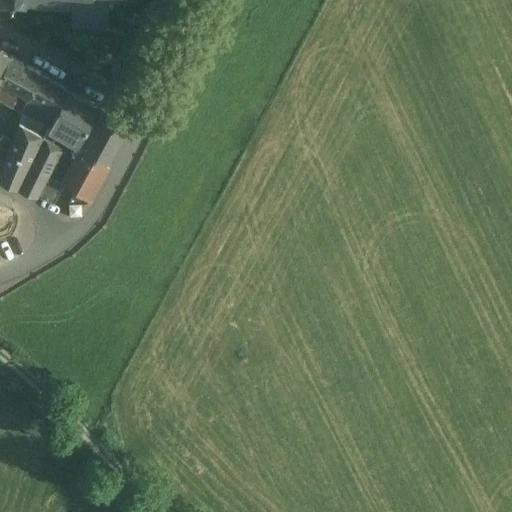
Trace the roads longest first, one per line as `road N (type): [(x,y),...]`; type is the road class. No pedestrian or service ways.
road 1 (track): [(0,352),(163,511)]
road 2 (residential): [(145,117),(0,34)]
road 3 (residential): [(145,117),(102,202),(57,241)]
